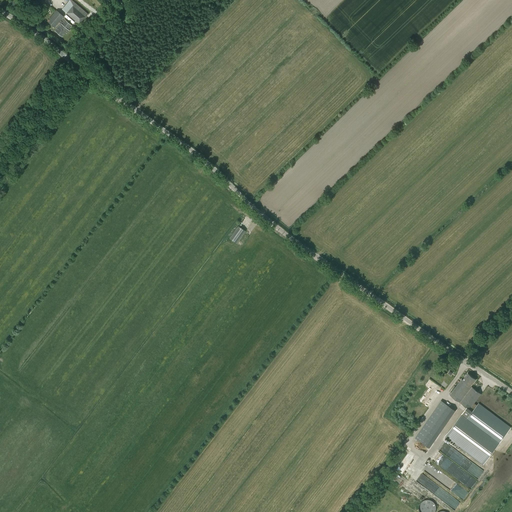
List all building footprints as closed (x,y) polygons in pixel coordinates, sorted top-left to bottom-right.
[(38,10),(44,2),(41,0),(35,0),(32,4),(38,10)] [(79,23),(87,14),(70,0),(63,9),(79,23)] [(62,22),(60,21),(64,17),(56,10),(47,21),(54,27),(59,22),(61,23),(55,30),(62,36),(66,32),(67,33),(69,30),(68,29),(72,26),(65,19),(62,22)] [(237,243),(245,231),(238,226),(230,238),(237,243)] [(467,407),(446,435),(483,464),(498,444),(490,438),(502,422),(478,404),(477,406),(474,403),(481,394),(470,387),(476,380),(467,374),(462,380),(461,380),(450,394),(467,407)] [(432,447),(455,408),(440,399),(417,438),(432,447)] [(412,459),(407,466),(411,470),(417,462),(412,459)] [(445,466),(443,469),(455,476),(456,473),(463,477),(465,473),(463,471),(461,470),(462,468),(450,461),(449,463),(450,463),(447,468),(445,466)] [(438,497),(455,509),(460,502),(443,490),(438,497)]
